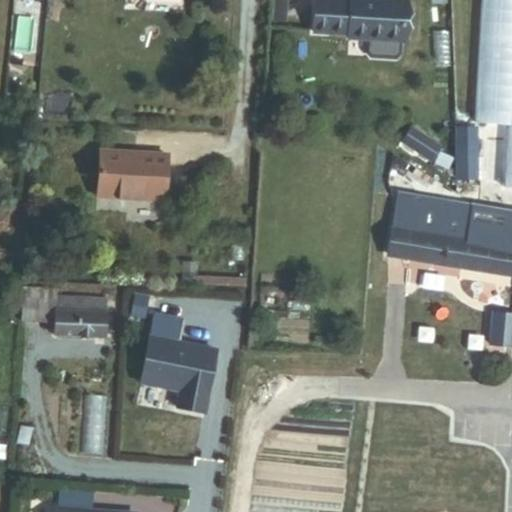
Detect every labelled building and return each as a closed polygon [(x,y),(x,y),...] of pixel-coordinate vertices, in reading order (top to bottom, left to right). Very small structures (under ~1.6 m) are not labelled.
[(405,44),(407,0),(313,0),(311,35),(347,37),(347,42),(365,42),(364,53),(369,59),(396,60),(401,54),(402,44),(405,44)] [(511,0),(496,0),(485,181),(511,183),(511,0)] [(412,125),(400,142),(430,163),(442,146),(412,125)] [(100,150),(96,198),(164,203),(167,154),(100,150)] [(511,229),(473,224),(474,216),(476,207),(470,203),(400,190),(389,252),(511,273),(511,229)] [(511,229),(511,221),(474,216),(473,224),(511,229)] [(107,315),(141,316),(142,297),(108,296),(107,300),(58,298),(58,287),(25,286),(24,323),(53,324),(53,338),(106,340),(107,315)] [(178,319),(150,315),(138,381),(177,384),(177,407),(206,411),(215,350),(176,342),(178,319)]
